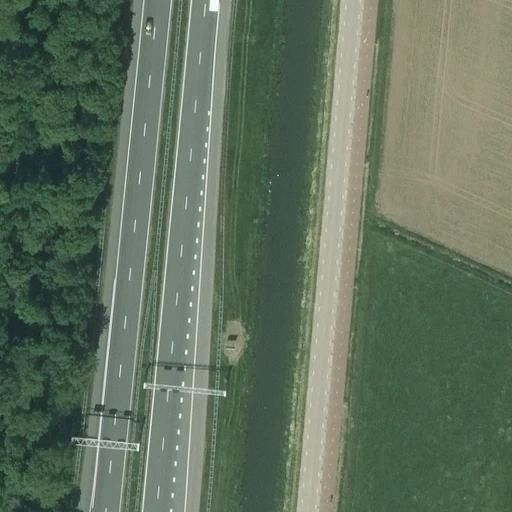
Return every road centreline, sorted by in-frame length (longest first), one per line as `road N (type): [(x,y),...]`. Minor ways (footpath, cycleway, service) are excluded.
road 1 (motorway): [(156,0),(104,511)]
road 2 (motorway): [(156,511),(204,0)]
road 3 (unclassified): [(307,511),(352,0)]
